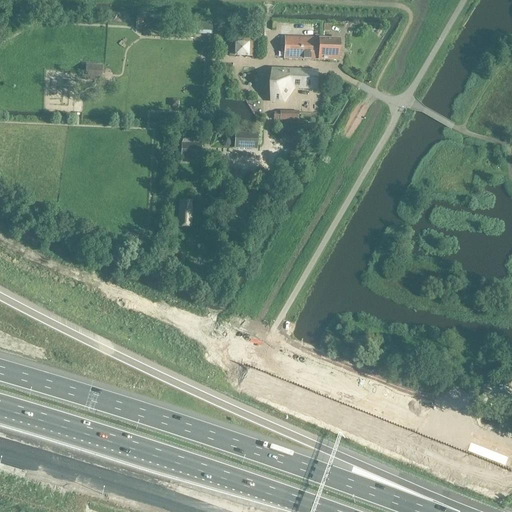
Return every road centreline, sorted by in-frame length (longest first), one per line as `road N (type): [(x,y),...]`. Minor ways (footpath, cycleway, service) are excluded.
road 1 (unclassified): [(402,104),(274,330),(269,354),(283,368),(411,415),(511,394)]
road 2 (motorway): [(0,370),(277,451),(443,511)]
road 3 (motorway): [(503,511),(164,391)]
road 4 (motorway): [(0,429),(271,511)]
road 5 (motorway): [(0,448),(207,511)]
road 6 (motorway): [(164,391),(0,304)]
road 7 (motorway): [(164,391),(0,346)]
